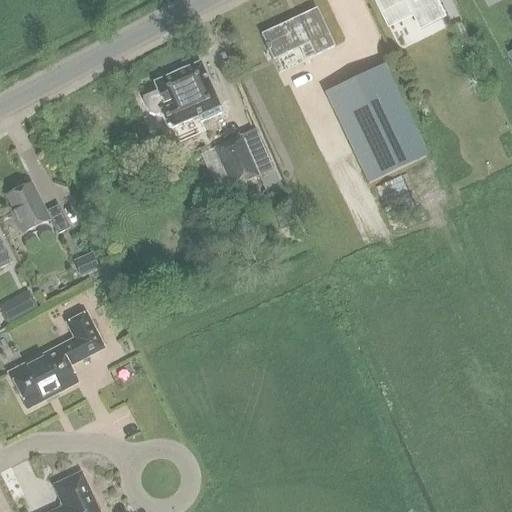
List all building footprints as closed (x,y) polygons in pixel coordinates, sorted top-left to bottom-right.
[(447,18),(438,0),(377,0),(385,15),(410,3),(423,30),(447,18)] [(318,10),(262,36),(274,62),(300,50),(305,62),(316,56),(316,58),(336,49),(318,10)] [(461,24),(451,29),(460,49),(470,44),(461,24)] [(222,109),(202,65),(155,86),(158,94),(145,100),(151,115),(156,117),(161,114),(167,128),(171,126),(173,131),(200,118),(202,123),(222,114),(220,110),(222,109)] [(369,187),(370,187),(430,158),(386,66),(326,95),(369,187)] [(243,134),(214,147),(231,188),(260,176),(261,176),(243,134)] [(261,176),(260,176),(270,199),(285,192),(275,170),(261,176)] [(23,236),(51,221),(59,236),(71,229),(60,207),(48,213),(33,185),(8,198),(17,217),(14,218),(23,236)] [(2,240),(0,241),(0,271),(14,264),(2,240)] [(91,255),(78,261),(85,278),(98,272),(91,255)] [(0,312),(8,326),(37,310),(28,293),(0,308),(0,312)] [(74,339),(8,374),(27,411),(78,384),(69,367),(104,349),(86,313),(66,324),(74,339)] [(65,509),(58,511),(99,511),(82,475),(55,488),(65,509)]
